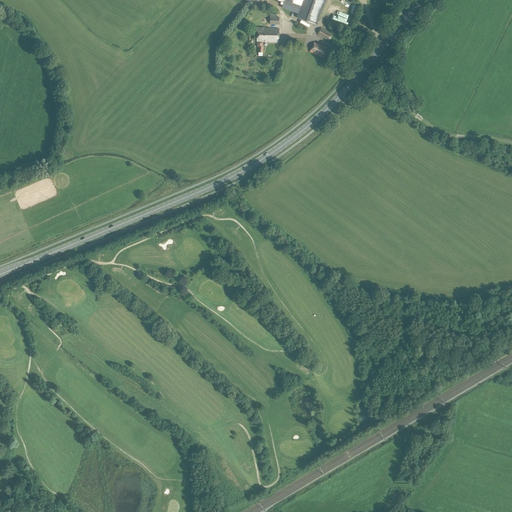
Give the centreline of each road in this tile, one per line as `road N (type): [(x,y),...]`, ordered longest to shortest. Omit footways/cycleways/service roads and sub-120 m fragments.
road 1 (primary): [(0,275),(242,174),(325,112),(422,0)]
road 2 (track): [(511,143),(436,130),(359,74)]
